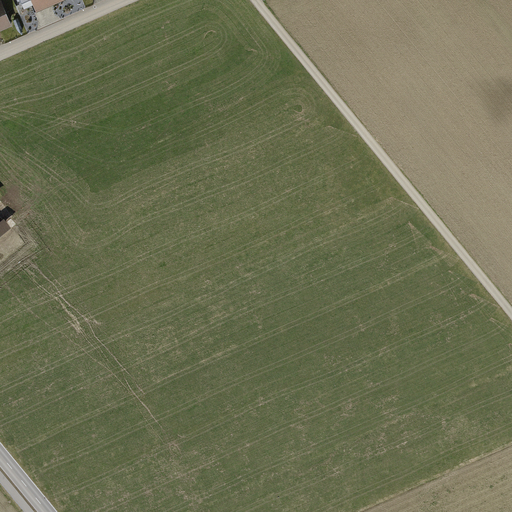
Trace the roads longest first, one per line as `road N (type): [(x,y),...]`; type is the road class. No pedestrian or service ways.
road 1 (residential): [(254,0),(511,311)]
road 2 (residential): [(0,55),(125,0)]
